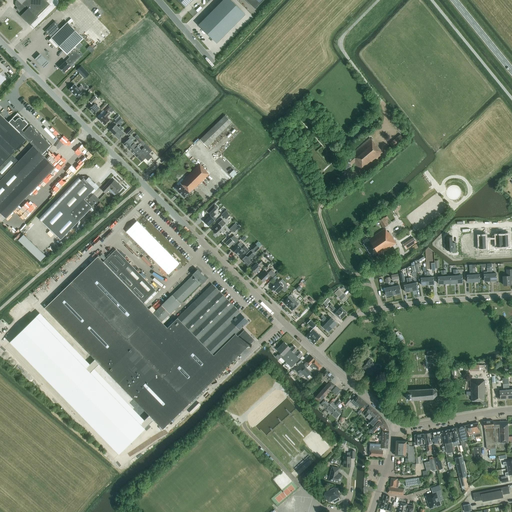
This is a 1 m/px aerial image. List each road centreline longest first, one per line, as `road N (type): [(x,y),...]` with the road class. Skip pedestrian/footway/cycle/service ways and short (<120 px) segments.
road 1 (tertiary): [(317,354),(145,184)]
road 2 (tertiary): [(145,184),(0,40)]
road 3 (unclassified): [(0,308),(145,184)]
road 4 (track): [(371,274),(344,270),(320,218),(324,203),(361,174)]
road 5 (residential): [(381,309),(511,296)]
road 6 (tertiary): [(393,427),(511,410)]
